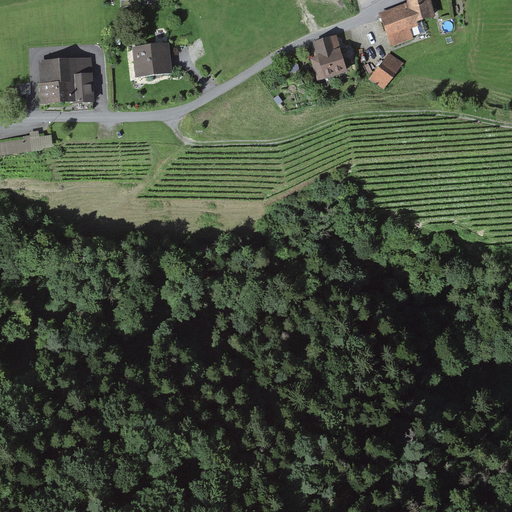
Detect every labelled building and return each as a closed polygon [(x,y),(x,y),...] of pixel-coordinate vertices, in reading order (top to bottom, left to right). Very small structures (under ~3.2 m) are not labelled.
[(433,0),(385,17),(396,46),(427,35),(423,23),(439,17),(433,0)] [(338,39),(313,47),(324,80),(350,72),(338,39)] [(169,46),(133,49),(135,79),(171,76),(169,46)] [(405,70),(392,59),(373,80),(385,91),(405,70)] [(91,60),(41,63),(44,108),(95,104),(91,60)] [(0,156),(54,152),(53,136),(40,137),(39,131),(29,132),(30,139),(0,141),(0,156)]
